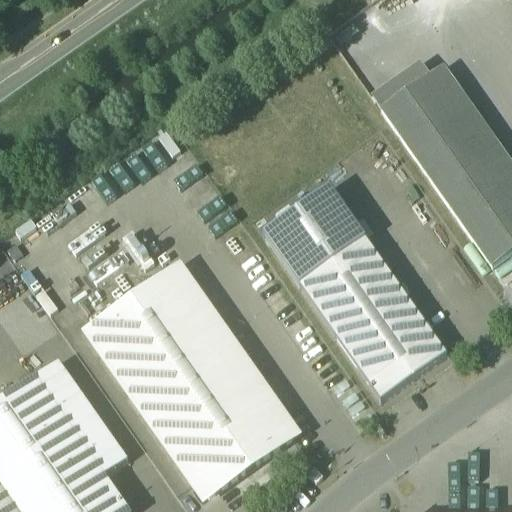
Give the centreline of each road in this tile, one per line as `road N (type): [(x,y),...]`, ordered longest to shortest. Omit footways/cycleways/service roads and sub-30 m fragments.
road 1 (residential): [(511,375),(332,511)]
road 2 (secondary): [(0,83),(117,0)]
